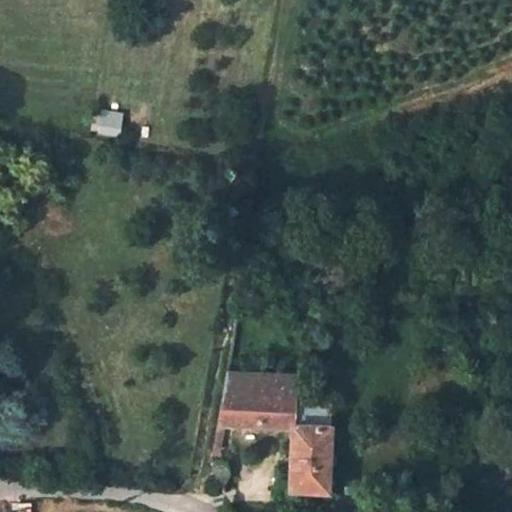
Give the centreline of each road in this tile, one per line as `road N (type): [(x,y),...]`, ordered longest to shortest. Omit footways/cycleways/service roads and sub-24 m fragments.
road 1 (track): [(191,510),(287,0)]
road 2 (unclassified): [(0,491),(110,494),(193,511)]
